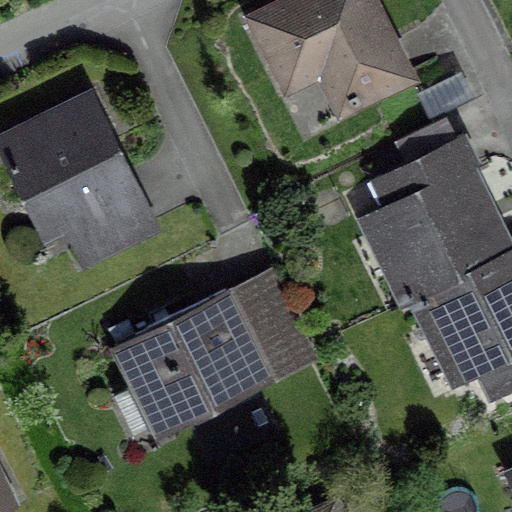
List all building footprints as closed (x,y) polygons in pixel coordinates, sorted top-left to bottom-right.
[(407,87),(364,0),(297,0),(255,21),(286,84),(329,64),(353,113),(407,87)] [(27,134),(90,263),(146,236),(82,107),(27,134)] [(413,306),(427,299),(507,260),(471,185),(377,231),(413,306)] [(511,257),(507,260),(427,299),(466,380),(511,357),(511,257)] [(275,382),(225,293),(113,352),(157,437),(275,382)]
